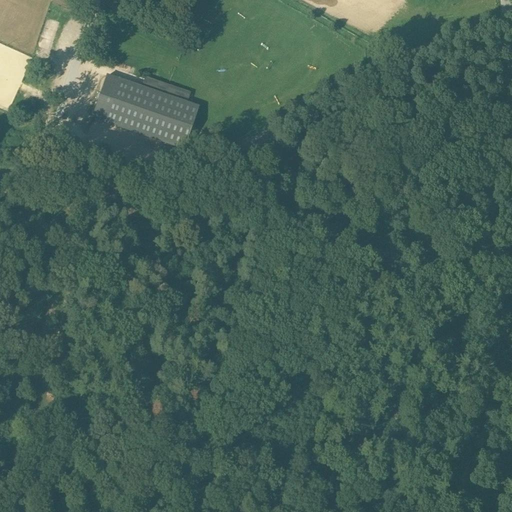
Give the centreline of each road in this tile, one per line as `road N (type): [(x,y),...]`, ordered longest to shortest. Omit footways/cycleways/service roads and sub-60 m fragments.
road 1 (unclassified): [(72,186),(161,192),(372,74),(511,16)]
road 2 (track): [(181,183),(511,268)]
road 3 (track): [(2,511),(94,189)]
road 4 (unknown): [(242,198),(432,78),(511,45)]
road 5 (track): [(511,322),(452,511)]
